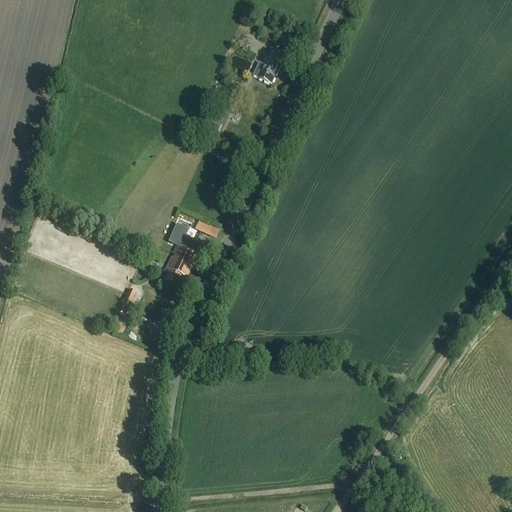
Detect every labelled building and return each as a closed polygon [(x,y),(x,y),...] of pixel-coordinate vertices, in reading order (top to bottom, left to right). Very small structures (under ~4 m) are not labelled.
[(279,31),(268,26),(262,38),(273,43),(279,31)] [(255,28),(252,35),(258,38),(262,32),(255,28)] [(253,77),(259,79),(258,81),(270,87),(272,88),(280,71),(281,71),(286,58),(269,50),(262,65),(259,64),(253,77)] [(221,129),(210,124),(205,135),(216,140),(221,129)] [(165,205),(163,214),(172,216),(174,207),(165,205)] [(209,237),(210,238),(215,240),(219,231),(214,228),(199,222),(195,231),(209,237)] [(165,270),(167,270),(169,271),(164,282),(166,284),(176,288),(181,278),(189,282),(200,259),(178,248),(176,247),(173,254),(174,255),(172,259),(171,259),(165,270)] [(130,291),(121,309),(127,312),(136,294),(130,291)]
